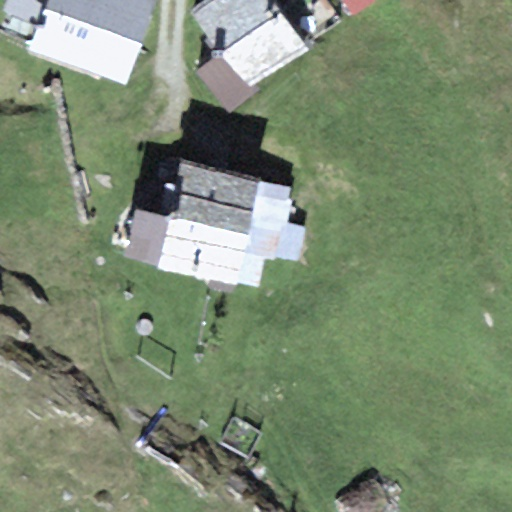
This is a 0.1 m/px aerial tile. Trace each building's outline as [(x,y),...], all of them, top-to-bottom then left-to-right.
[(36,34),(42,0),(15,0),(10,29),(36,34)] [(159,1),(155,0),(49,0),(30,52),(129,86),(159,1)] [(276,0),(208,0),(193,11),(225,51),(253,87),(258,84),(311,50),(276,0)] [(199,72),(232,112),(263,89),(258,84),(253,87),(225,51),(199,72)] [(264,179),(185,160),(171,220),(159,263),(159,269),(238,288),(264,179)] [(159,263),(171,220),(139,211),(127,254),(159,263)]
